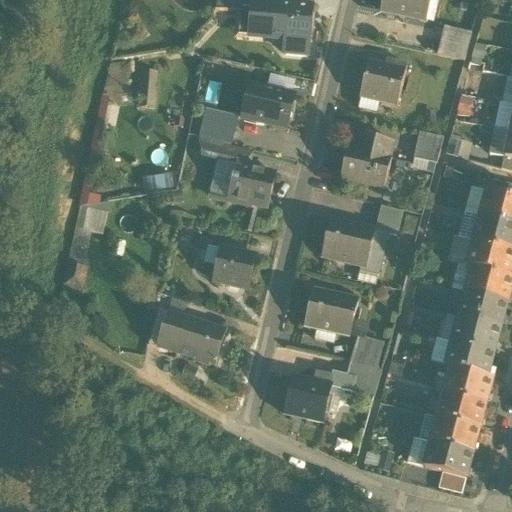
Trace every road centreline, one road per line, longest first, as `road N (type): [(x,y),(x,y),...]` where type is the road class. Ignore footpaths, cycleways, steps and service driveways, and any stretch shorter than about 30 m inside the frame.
road 1 (residential): [(349,0),(242,433)]
road 2 (residential): [(242,433),(404,503)]
